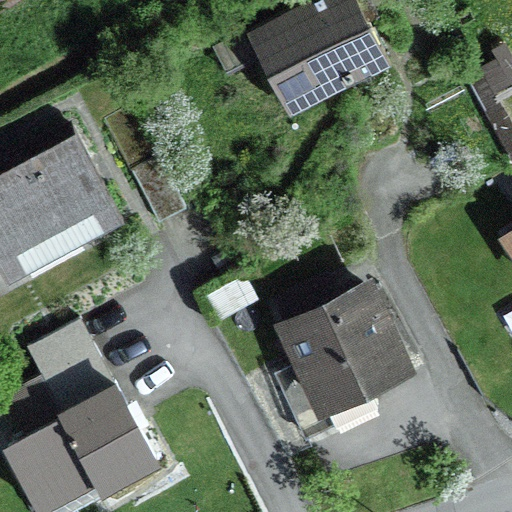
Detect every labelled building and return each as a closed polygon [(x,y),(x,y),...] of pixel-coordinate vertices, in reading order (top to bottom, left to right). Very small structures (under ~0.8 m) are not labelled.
[(380,28),(364,0),(355,5),(352,0),(303,0),(254,26),(296,105),(384,59),(370,33),(380,28)] [(155,222),(182,208),(127,108),(101,122),(155,222)] [(116,212),(69,128),(0,165),(0,273),(1,274),(116,212)] [(318,402),(392,369),(396,367),(362,290),(336,302),(330,289),(310,298),(306,289),(274,303),(318,402)] [(38,374),(90,346),(76,319),(24,347),(38,374)] [(110,383),(90,346),(38,374),(3,393),(17,418),(52,399),(61,416),(3,447),(38,511),(54,511),(153,459),(111,382),(110,383)]
